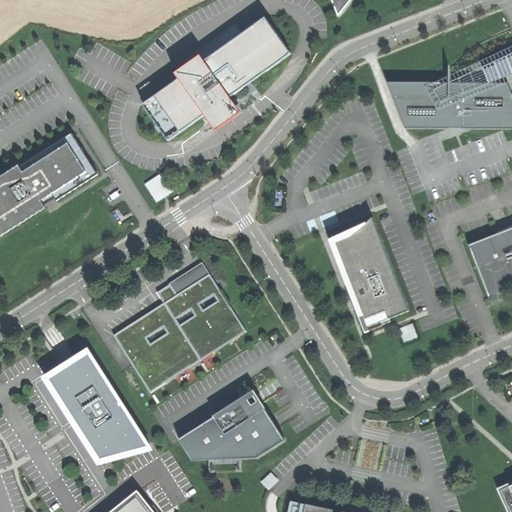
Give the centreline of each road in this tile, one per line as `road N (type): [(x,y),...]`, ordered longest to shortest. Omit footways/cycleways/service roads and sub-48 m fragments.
road 1 (residential): [(511,344),(411,393),(369,397),(347,382),(225,187)]
road 2 (residential): [(225,187),(332,66),(484,0)]
road 3 (residential): [(225,187),(0,331)]
